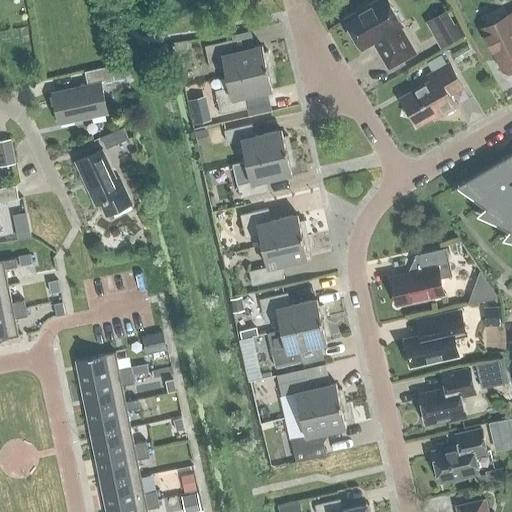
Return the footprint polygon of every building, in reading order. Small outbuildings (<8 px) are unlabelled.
[(344,21),(360,49),(374,41),(389,67),(413,53),(398,27),(401,25),(386,0),(380,0),(370,6),(367,5),(360,9),(359,12),(344,21)] [(453,27),(445,12),(433,19),(441,34),(453,27)] [(511,14),(483,29),(503,70),(511,68),(511,14)] [(224,66),(227,77),(271,66),(268,52),(263,53),(262,46),(235,52),(232,40),(205,46),(210,69),(224,66)] [(174,51),(187,49),(185,41),(173,43),(174,51)] [(432,74),(446,65),(440,56),(426,64),(432,74)] [(427,76),(430,81),(400,98),(405,108),(403,115),(410,117),(416,126),(439,113),(441,115),(455,107),(449,95),(462,87),(449,64),(446,65),(432,74),(427,76)] [(113,81),(123,79),(120,65),(110,68),(113,81)] [(52,94),(58,124),(107,113),(100,84),(113,81),(110,68),(110,66),(84,72),(87,86),(52,94)] [(271,66),(227,77),(229,87),(214,90),(220,114),(248,108),(245,96),(272,89),(270,82),(275,81),(271,66)] [(207,105),(190,108),(194,125),(211,121),(207,105)] [(241,140),(245,161),(291,151),(287,136),(283,137),(281,130),(254,136),(251,124),(223,130),(226,143),(241,140)] [(101,138),(106,149),(128,139),(123,128),(101,138)] [(198,146),(210,143),(207,129),(194,132),(198,146)] [(0,166),(16,164),(11,139),(0,141),(0,166)] [(75,162),(95,206),(100,203),(106,215),(130,204),(118,178),(115,180),(102,150),(75,162)] [(291,151),(245,161),(248,171),(233,175),(239,198),(267,192),(264,180),(291,174),(289,167),(294,166),(291,151)] [(511,152),(451,189),(452,190),(466,181),(477,197),(474,199),(474,198),(473,200),(501,219),(497,224),(497,223),(496,225),(511,232),(511,152)] [(0,230),(0,227),(0,202),(18,199),(15,185),(0,188),(0,230)] [(259,235),(262,246),(307,235),(303,221),(299,222),(297,215),(270,221),(268,209),(239,215),(245,238),(259,235)] [(307,235),(262,246),(267,267),(248,271),(251,286),(283,278),(280,264),(307,258),(305,251),(310,250),(307,235)] [(417,271),(390,278),(396,305),(443,294),(440,279),(451,276),(445,249),(414,256),(417,271)] [(32,264),(30,255),(18,257),(20,266),(32,264)] [(0,287),(8,286),(5,269),(17,267),(15,258),(3,260),(0,260),(0,287)] [(480,272),(468,303),(496,298),(480,272)] [(57,280),(48,282),(50,294),(60,292),(57,280)] [(0,287),(0,313),(25,308),(23,300),(12,302),(8,286),(0,287)] [(278,320),(281,330),(326,320),(323,305),(318,306),(316,299),(290,305),(287,293),(259,299),(264,323),(278,320)] [(239,299),(231,300),(233,313),(241,311),(239,299)] [(62,303),(53,304),(56,316),(64,315),(62,303)] [(483,308),(484,326),(499,325),(499,307),(483,308)] [(0,339),(18,336),(15,319),(27,316),(25,308),(0,313),(0,339)] [(420,336),(404,339),(410,367),(457,356),(453,338),(465,336),(459,310),(417,320),(420,336)] [(326,320),(281,330),(283,340),(269,344),(274,367),(302,361),(299,349),(326,343),(325,336),(329,334),(326,320)] [(241,339),(257,336),(255,328),(239,331),(241,339)] [(147,336),(151,354),(166,351),(162,332),(147,336)] [(119,369),(115,352),(75,360),(76,364),(76,363),(80,383),(80,384),(80,386),(132,375),(130,367),(119,369)] [(477,375),(501,370),(498,359),(475,365),(477,375)] [(132,375),(148,372),(146,364),(130,367),(132,375)] [(445,389),(419,395),(425,423),(448,418),(449,420),(465,417),(460,396),(474,393),(469,369),(441,376),(445,389)] [(81,388),(85,408),(85,411),(125,402),(122,386),(134,384),(132,375),(80,386),(81,388)] [(295,393),(300,414),(345,404),(342,389),(337,390),(335,383),(309,389),(306,377),(278,384),(281,396),(295,393)] [(167,394),(175,392),(173,380),(164,382),(167,394)] [(145,407),(157,405),(155,396),(144,398),(145,407)] [(125,402),(85,411),(86,413),(90,433),(90,435),(130,427),(127,411),(139,408),(137,399),(125,402)] [(290,439),(293,452),(321,445),(318,433),(345,427),(344,420),(349,419),(345,404),(300,414),(305,436),(290,439)] [(180,418),(172,420),(175,431),(183,430),(180,418)] [(130,427),(90,435),(91,438),(91,437),(95,457),(95,460),(147,449),(145,441),(134,443),(130,427)] [(432,454),(438,480),(477,471),(473,455),(486,452),(481,429),(456,435),(459,448),(432,454)] [(321,445),(293,452),(295,462),(323,455),(321,445)] [(96,462),(100,482),(100,485),(140,476),(137,460),(149,458),(147,449),(95,460),(96,462)] [(193,475),(182,477),(185,493),(197,490),(193,475)] [(100,485),(101,487),(105,507),(105,509),(157,499),(155,490),(144,493),(140,476),(100,485)] [(198,493),(186,496),(189,511),(195,511),(200,511),(201,511),(198,493)] [(147,511),(147,509),(159,507),(157,499),(105,509),(106,511),(147,511)] [(369,511),(368,505),(366,505),(366,503),(365,503),(365,505),(342,511),(339,499),(314,505),(315,511),(369,511)] [(487,511),(485,499),(457,506),(458,511),(487,511)] [(278,507),(278,511),(300,511),(299,502),(278,507)]
